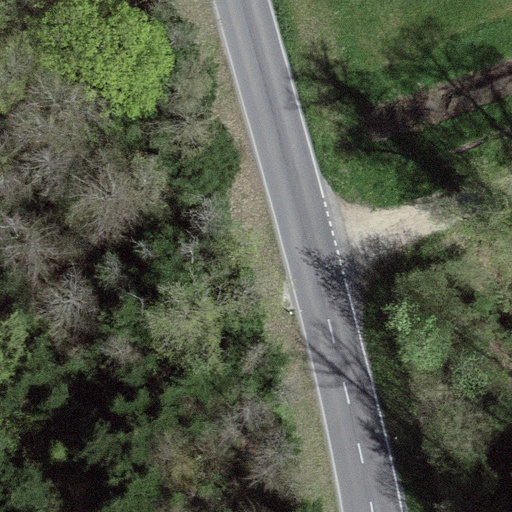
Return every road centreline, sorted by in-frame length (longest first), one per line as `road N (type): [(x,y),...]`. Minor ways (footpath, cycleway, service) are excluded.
road 1 (tertiary): [(234,0),(373,511)]
road 2 (track): [(511,185),(384,235),(308,253)]
